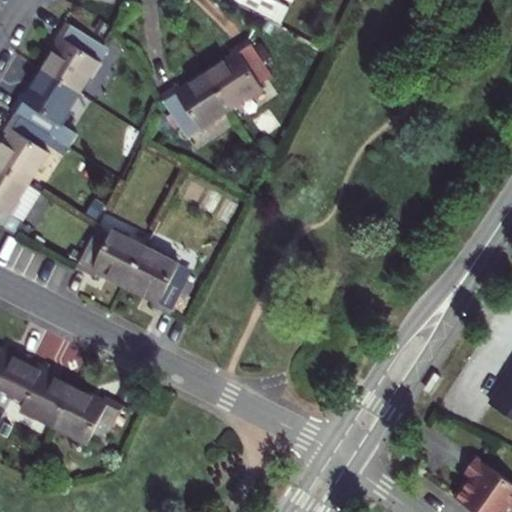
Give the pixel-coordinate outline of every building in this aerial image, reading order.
[(232,0),(276,22),(285,2),(280,0),(232,0)] [(62,39),(47,66),(83,90),(102,57),(97,55),(104,43),(67,22),(58,36),(62,39)] [(277,74),(254,36),(235,48),(237,51),(211,69),(236,108),(267,87),(265,83),(277,74)] [(25,97),(18,112),(56,135),(73,145),(81,131),(65,121),(83,90),(47,66),(29,99),(25,97)] [(206,129),(236,108),(211,69),(184,87),(180,82),(163,93),(190,131),(202,124),(206,129)] [(10,133),(0,150),(0,158),(36,181),(52,152),(48,150),(56,135),(18,112),(9,129),(10,133)] [(0,220),(4,223),(12,230),(26,237),(31,229),(14,218),(36,181),(0,158),(0,220)] [(151,242),(117,225),(113,231),(102,222),(81,265),(100,272),(103,267),(132,281),(151,242)] [(185,258),(151,242),(132,281),(162,297),(160,302),(180,311),(199,271),(182,263),(185,258)] [(14,354),(0,347),(0,394),(1,393),(11,399),(33,357),(17,349),(14,354)] [(54,368),(33,357),(11,399),(27,407),(24,412),(54,428),(76,386),(51,372),(54,368)] [(511,385),(500,404),(511,412),(511,385)] [(107,403),(76,386),(54,428),(91,447),(95,440),(108,448),(130,406),(111,397),(107,403)] [(474,490),(465,502),(477,511),(511,511),(511,481),(479,457),(467,472),(472,476),(466,484),(474,490)]
